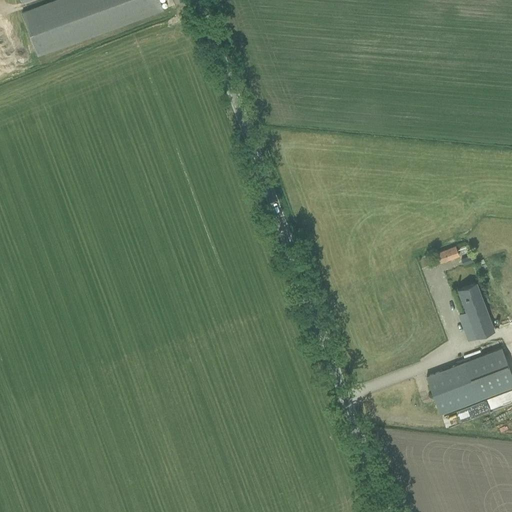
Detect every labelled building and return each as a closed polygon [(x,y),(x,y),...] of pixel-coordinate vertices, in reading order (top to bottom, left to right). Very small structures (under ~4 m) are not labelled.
[(54,0),(22,12),(38,55),(163,9),(159,0),(54,0)] [(436,253),(440,263),(449,259),(459,255),(456,246),(446,250),(436,253)] [(461,259),(463,266),(474,262),(471,255),(461,259)] [(466,331),(469,339),(476,337),(494,330),(476,283),(458,289),(473,328),(466,331)] [(426,375),(440,414),(511,387),(511,374),(502,347),(426,375)]
